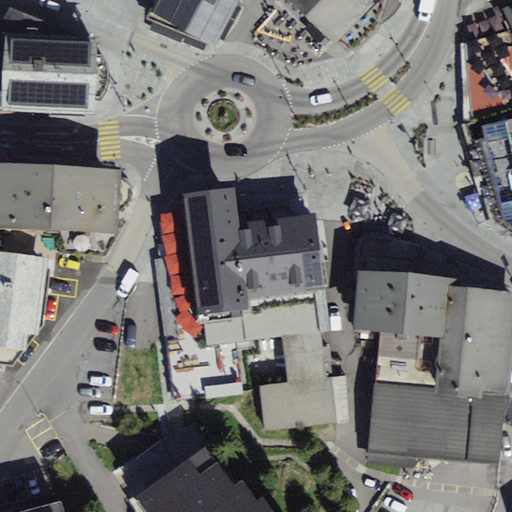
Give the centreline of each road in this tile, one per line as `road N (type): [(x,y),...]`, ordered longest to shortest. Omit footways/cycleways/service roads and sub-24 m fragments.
road 1 (residential): [(157,188),(113,278),(49,369),(0,415)]
road 2 (tertiary): [(429,0),(405,41),(371,75),(334,95),(259,95)]
road 3 (residential): [(358,129),(451,231),(511,268)]
road 4 (tertiary): [(214,76),(33,0)]
road 5 (tertiary): [(0,137),(109,138),(126,127),(187,127)]
road 6 (tertiary): [(358,129),(423,77),(445,33),(450,0)]
